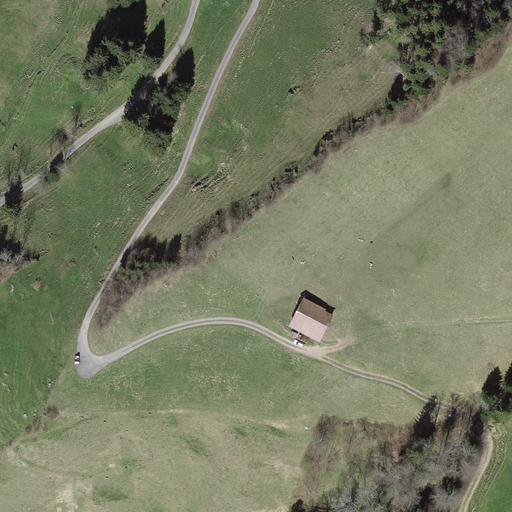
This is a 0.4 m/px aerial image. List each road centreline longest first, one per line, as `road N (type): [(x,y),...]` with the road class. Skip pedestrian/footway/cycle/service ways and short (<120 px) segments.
road 1 (track): [(251,0),(175,185),(83,328),(86,361),(108,367),(162,336),(230,323),(450,408),(486,432),(464,511)]
road 2 (track): [(0,199),(155,79),(196,0)]
